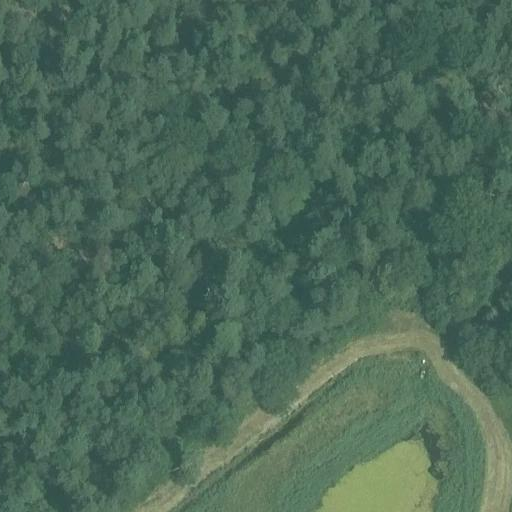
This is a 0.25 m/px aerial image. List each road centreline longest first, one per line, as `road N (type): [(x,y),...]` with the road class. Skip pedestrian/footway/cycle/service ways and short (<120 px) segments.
road 1 (track): [(0,352),(381,107),(489,51),(511,27)]
road 2 (track): [(511,76),(494,75),(428,104),(325,63),(278,55),(223,28),(127,18),(90,0)]
